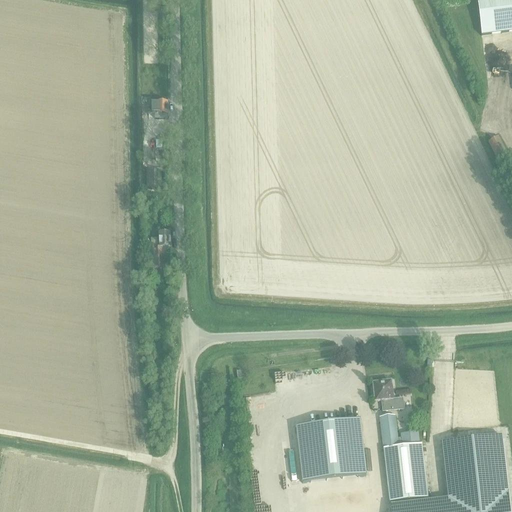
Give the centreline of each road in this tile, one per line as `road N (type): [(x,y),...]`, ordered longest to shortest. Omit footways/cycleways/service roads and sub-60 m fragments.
road 1 (unclassified): [(186,339),(175,0)]
road 2 (unclassified): [(186,339),(511,325)]
road 3 (unclassified): [(196,511),(186,339)]
